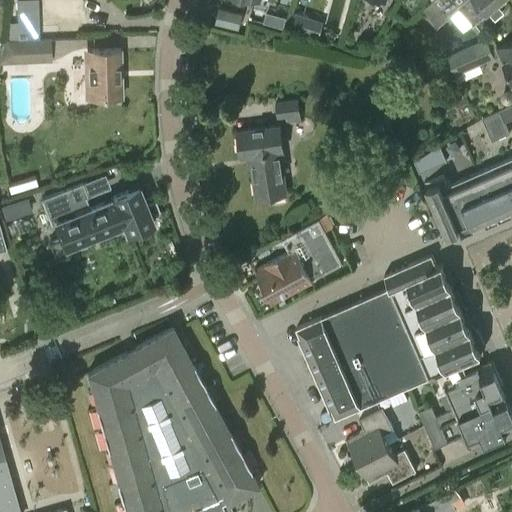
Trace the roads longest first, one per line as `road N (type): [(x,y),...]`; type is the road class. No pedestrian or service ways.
road 1 (residential): [(219,279),(187,201),(169,100),(180,0)]
road 2 (residential): [(0,374),(219,279)]
road 3 (residential): [(334,511),(245,331)]
road 4 (residential): [(245,331),(400,261)]
